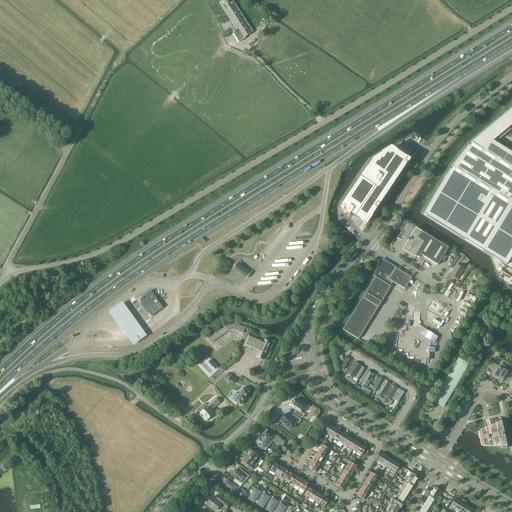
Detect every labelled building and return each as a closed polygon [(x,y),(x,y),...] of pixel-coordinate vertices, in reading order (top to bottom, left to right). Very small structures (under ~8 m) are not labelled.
[(237,31),(233,33),(239,42),(245,38),(245,37),(253,32),(232,0),(223,0),(219,3),(237,31)] [(449,171),(423,214),(426,216),(511,268),(511,108),(471,143),(467,148),(467,147),(460,156),(452,166),(453,167),(451,170),(450,169),(449,171)] [(342,203),(340,207),(344,209),(346,210),(346,211),(346,212),(349,214),(350,214),(350,213),(351,213),(353,215),(356,217),(359,219),(361,219),(364,221),(366,223),(371,215),(373,215),(372,215),(377,208),(378,207),(407,163),(408,162),(410,159),(409,158),(407,157),(402,153),(397,150),(396,150),(391,147),(383,152),(382,152),(372,158),(342,203)] [(438,265),(448,248),(416,227),(402,249),(415,257),(416,256),(419,258),(421,255),(438,265)] [(375,270),(374,273),(392,284),(393,282),(405,289),(412,277),(396,268),(397,267),(387,261),(387,262),(383,260),(376,271),(375,270)] [(239,262),(234,268),(246,278),(250,271),(239,262)] [(457,278),(463,269),(457,264),(451,274),(457,278)] [(392,284),(374,273),(372,276),(374,278),(343,329),(358,339),(392,284)] [(151,290),(138,299),(144,307),(151,317),(163,308),(151,290)] [(433,301),(429,307),(435,311),(439,305),(433,301)] [(122,303),(110,311),(134,345),(147,336),(122,303)] [(243,332),(246,327),(237,324),(225,325),(208,338),(211,342),(227,330),(236,329),(243,332)] [(424,328),(421,333),(425,336),(431,339),(435,342),(438,336),(424,328)] [(249,334),(244,346),(247,347),(247,346),(257,350),(256,351),(259,352),(257,356),(263,359),(271,342),(264,339),(264,340),(249,334)] [(337,359),(337,356),(342,354),(343,357),(346,357),(346,356),(348,357),(352,350),(334,339),(334,345),(334,350),(336,356),(337,359)] [(345,371),(352,361),(348,358),(342,369),(345,371)] [(443,385),(433,401),(444,407),(457,383),(469,364),(459,358),(443,385)] [(355,370),(358,365),(355,362),(348,372),(352,375),(354,372),(355,373),(356,371),(355,370)] [(498,379),(504,369),(506,366),(501,363),(499,366),(492,362),(486,371),(490,373),(494,375),(493,376),(498,379)] [(363,375),(362,374),(365,368),(362,366),(355,377),(358,379),(360,376),(362,377),(363,375)] [(507,383),(510,378),(509,378),(511,374),(504,369),(498,379),(503,382),(503,381),(507,383)] [(367,387),(375,374),(369,371),(361,383),(367,387)] [(375,391),(382,380),(376,377),(369,387),(375,391)] [(381,396),(389,383),(383,379),(375,393),(381,396)] [(389,400),(396,388),(391,384),(383,397),(389,400)] [(244,400),(247,397),(246,396),(249,391),(244,387),(239,394),(236,392),(232,399),(235,401),(240,404),(244,399),(244,400)] [(398,402),(404,392),(398,388),(392,398),(398,402)] [(205,403),(197,410),(200,413),(200,414),(200,415),(202,418),(203,417),(206,421),(209,418),(210,418),(212,416),(215,413),(211,408),(213,406),(214,407),(220,402),(216,398),(207,406),(205,403)] [(292,401),(290,405),(296,409),(294,413),(302,418),(304,414),(302,413),(306,407),(305,406),(306,404),(302,402),(301,403),(294,399),(293,402),(292,401)] [(282,419),(281,421),(287,425),(286,426),(290,429),(291,427),(292,428),(296,422),(298,423),(301,420),(293,415),(291,418),(284,414),(282,418),(282,419)] [(501,420),(480,430),(482,438),(484,446),(507,446),(501,420)] [(324,432),(329,435),(334,428),(329,425),(324,432)] [(329,435),(334,438),(338,430),(334,428),(329,435)] [(338,441),(343,433),(338,430),(334,438),(338,441)] [(285,442),(277,436),(270,431),(268,434),(265,431),(256,443),(263,449),(271,439),(281,448),(285,442)] [(338,441),(343,444),(348,436),(343,433),(338,441)] [(343,444),(348,446),(352,439),(348,436),(343,444)] [(352,449),(357,442),(352,439),(348,446),(352,449)] [(357,452),(361,445),(357,442),(352,449),(357,452)] [(320,449),(329,455),(332,450),(323,444),(320,449)] [(366,448),(361,445),(357,452),(362,455),(366,448)] [(248,451),(246,454),(257,464),(263,457),(253,448),(251,451),(251,450),(249,452),(248,451)] [(317,454),(326,459),(329,455),(320,449),(317,454)] [(257,464),(246,454),(244,457),(244,458),(243,460),(242,463),(252,471),(257,464)] [(314,458),(323,464),(326,459),(317,454),(314,458)] [(377,461),(382,464),(386,456),(381,454),(377,461)] [(382,464),(386,467),(391,459),(386,456),(382,464)] [(311,463),(320,468),(323,464),(314,458),(311,463)] [(386,467),(391,470),(396,462),(391,459),(386,467)] [(350,461),(347,466),(354,470),(357,465),(350,461)] [(270,470),(275,473),(280,465),(275,462),(270,470)] [(400,465),(396,462),(391,470),(396,472),(400,465)] [(317,473),(320,469),(320,468),(311,463),(308,468),(317,473)] [(351,475),(354,470),(347,466),(345,464),(342,469),(351,475)] [(279,478),(280,476),(285,468),(280,465),(275,473),(274,475),(279,478)] [(280,476),(285,479),(290,471),(285,468),(280,476)] [(236,479),(234,482),(240,487),(243,484),(240,482),(244,477),(235,469),(231,474),(236,479)] [(339,474),(341,475),(348,479),(351,475),(342,469),(339,474)] [(285,479),(290,482),(294,474),(290,471),(285,479)] [(371,472),(368,477),(375,481),(378,476),(371,472)] [(408,476),(416,481),(418,476),(411,472),(408,476)] [(290,482),(294,485),(299,477),(294,474),(290,482)] [(346,484),(348,479),(341,475),(339,480),(340,481),(346,484)] [(413,486),(416,481),(408,476),(405,481),(413,486)] [(294,485),(299,488),(304,480),(299,477),(294,485)] [(365,481),(372,486),(375,481),(368,477),(365,481)] [(343,489),(346,484),(340,481),(339,480),(336,478),(333,483),(336,485),(343,489)] [(240,487),(234,482),(232,484),(226,480),(222,485),(232,493),(235,488),(238,490),(240,487)] [(309,483),(304,480),(299,488),(304,491),(309,483)] [(371,491),(374,487),(372,486),(365,481),(363,486),(371,491)] [(410,490),(413,486),(405,481),(403,486),(410,490)] [(367,495),(369,496),(371,491),(363,486),(360,490),(367,495)] [(400,490),(407,495),(410,490),(403,486),(400,490)] [(435,486),(432,491),(439,496),(442,491),(435,486)] [(304,495),(309,498),(314,490),(309,487),(304,495)] [(258,496),(261,498),(264,492),(264,493),(265,491),(262,489),(261,490),(257,488),(256,489),(255,488),(249,499),(254,502),(258,496)] [(309,498),(314,501),(319,493),(314,490),(309,498)] [(369,496),(367,495),(360,490),(357,495),(362,499),(361,501),(363,502),(365,500),(366,501),(369,496)] [(397,495),(404,499),(407,495),(400,490),(397,495)] [(437,500),(439,496),(432,491),(429,496),(437,500)] [(264,492),(261,498),(257,504),(263,507),(266,501),(269,503),(272,499),(274,496),(270,494),(269,495),(264,493),(264,492)] [(314,501),(319,504),(324,496),(319,493),(314,501)] [(394,499),(402,504),(404,499),(397,495),(394,499)] [(218,505),(220,502),(213,496),(207,504),(214,510),(216,508),(217,508),(219,506),(218,505)] [(329,499),(324,496),(319,504),(324,507),(329,499)] [(434,505),(436,500),(437,500),(429,496),(426,500),(434,505)] [(402,504),(394,499),(393,498),(389,505),(390,505),(386,511),(398,511),(403,505),(402,504)] [(455,509),(459,501),(454,498),(450,506),(455,509)] [(224,499),(222,502),(223,503),(221,507),(226,511),(229,503),(224,499)] [(272,499),(269,503),(266,509),(270,511),(271,511),(275,506),(278,508),(280,504),(281,504),(282,501),(279,499),(277,502),(272,499)] [(423,505),(431,509),(434,505),(426,500),(423,505)] [(455,509),(459,511),(464,504),(459,501),(455,509)]
